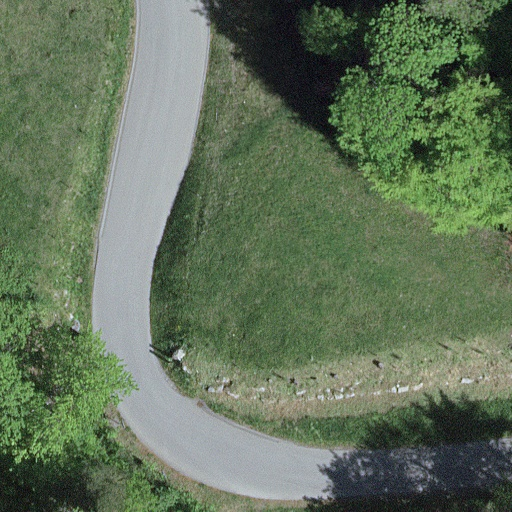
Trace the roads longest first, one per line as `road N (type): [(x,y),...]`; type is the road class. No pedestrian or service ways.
road 1 (unclassified): [(166,0),(166,75),(121,309),(145,402),(228,460),(305,476),(511,455)]
road 2 (track): [(0,291),(121,309)]
